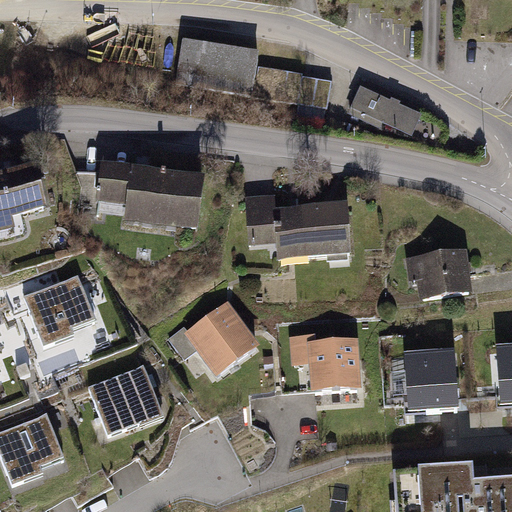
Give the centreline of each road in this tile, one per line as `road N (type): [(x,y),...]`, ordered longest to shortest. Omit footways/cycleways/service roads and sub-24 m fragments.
road 1 (unclassified): [(511,159),(422,86),(309,37),(243,18),(0,7)]
road 2 (unclassified): [(511,191),(131,122),(0,125)]
